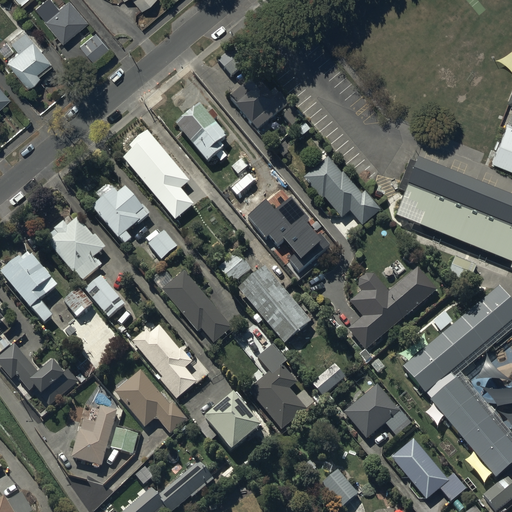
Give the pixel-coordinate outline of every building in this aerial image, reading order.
[(44,21),(62,43),(88,22),(69,0),(68,0),(58,8),(51,0),(44,0),(35,8),(45,20),(44,21)] [(122,0),(124,1),(124,0),(132,0),(142,10),(154,0),(122,0)] [(18,52),(6,61),(27,87),(53,66),(22,29),(9,40),(18,52)] [(95,33),(80,46),(94,62),(109,49),(95,33)] [(217,62),(230,78),(246,65),(232,49),(217,62)] [(256,80),(230,102),(256,133),(288,106),(279,95),(273,101),(256,80)] [(0,109),(10,100),(0,88),(0,109)] [(198,106),(174,126),(206,165),(221,152),(216,147),(226,139),(198,106)] [(291,109),(281,117),(291,129),(301,121),(291,109)] [(511,128),(508,127),(493,165),(511,172),(511,128)] [(133,153),(124,161),(175,223),(194,207),(181,191),(189,184),(147,133),(129,148),(133,153)] [(327,159),(302,180),(321,203),(324,201),(341,220),(349,213),(362,228),(380,212),(365,194),(361,197),(343,175),(341,176),(327,159)] [(511,199),(417,162),(415,166),(411,164),(400,193),(432,207),(430,213),(424,211),(418,227),(443,238),(450,221),(445,220),(448,213),(464,219),(462,225),(469,228),(471,222),(500,233),(498,241),(492,238),(485,255),(511,265),(511,199)] [(141,208),(125,189),(118,195),(114,191),(91,210),(118,241),(119,241),(124,247),(132,241),(126,235),(137,226),(138,227),(150,217),(142,207),(141,208)] [(100,270),(93,261),(106,250),(95,237),(93,239),(77,221),(67,229),(63,225),(54,232),(58,237),(48,245),(81,285),(100,270)] [(177,249),(164,233),(148,247),(161,262),(177,249)] [(323,251),(314,240),(289,260),(304,278),(327,260),(321,253),(323,251)] [(1,275),(44,326),(52,318),(43,307),(48,303),(45,300),(58,289),(27,253),(1,275)] [(231,287),(250,271),(237,256),(218,272),(231,287)] [(476,268),(455,260),(448,279),(468,287),(476,268)] [(237,291),(283,346),(310,324),(264,269),(237,291)] [(362,319),(347,331),(365,352),(436,292),(417,269),(388,294),(373,276),(363,276),(358,281),(357,290),(361,294),(349,304),(362,319)] [(58,270),(51,275),(61,287),(68,281),(58,270)] [(232,330),(184,273),(162,292),(197,334),(201,332),(213,346),(232,330)] [(125,306),(101,278),(84,292),(108,320),(125,306)] [(79,290),(63,303),(77,320),(86,313),(88,316),(96,310),(79,290)] [(405,369),(496,478),(511,464),(511,442),(457,376),(511,330),(511,310),(497,292),(405,369)] [(146,332),(132,344),(163,380),(160,382),(177,400),(195,384),(184,371),(192,364),(181,350),(179,351),(159,328),(150,336),(146,332)] [(14,347),(0,358),(0,368),(11,382),(16,378),(30,394),(34,391),(49,408),(78,384),(68,372),(63,376),(53,364),(39,376),(14,347)] [(288,391),(296,384),(282,368),(285,365),(271,348),(256,360),(269,374),(248,391),(282,431),(306,411),(288,391)] [(344,379),(334,367),(312,386),(321,397),(344,379)] [(140,372),(114,394),(145,430),(156,420),(170,436),(187,422),(172,404),(169,407),(140,372)] [(342,415),(365,442),(385,426),(395,438),(410,426),(377,386),(342,415)] [(203,422),(231,454),(260,430),(233,397),(203,422)] [(79,432),(71,460),(101,469),(117,413),(100,408),(95,425),(84,422),(81,432),(79,432)] [(116,430),(110,450),(132,456),(138,436),(116,430)] [(448,484),(413,441),(390,460),(425,502),(439,491),(450,504),(466,491),(455,478),(448,484)] [(158,498),(166,508),(169,511),(174,511),(190,498),(192,500),(214,481),(199,463),(158,498)] [(341,509),(357,496),(337,472),(321,486),(341,509)] [(497,511),(511,499),(511,486),(505,478),(482,497),(494,511),(497,511)] [(158,498),(151,490),(124,511),(161,511),(166,508),(158,498)] [(4,498),(0,500),(0,511),(31,511),(22,495),(7,504),(4,498)]
